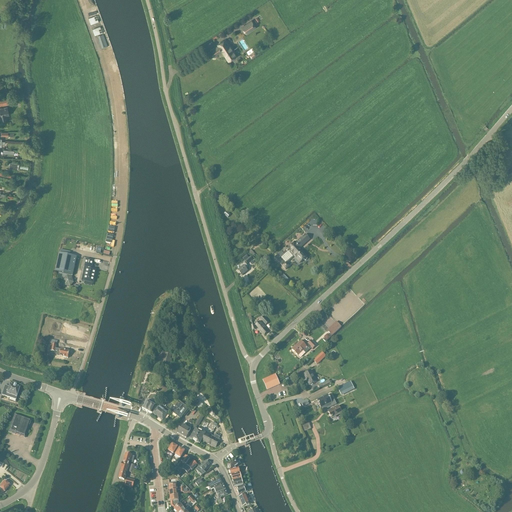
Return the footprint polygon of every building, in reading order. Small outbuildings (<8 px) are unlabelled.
[(89,18),(91,24),(99,22),(97,16),(89,18)] [(246,35),(257,28),(252,20),(241,27),(246,35)] [(93,29),(95,35),(103,33),(101,26),(93,29)] [(226,39),(217,45),(218,46),(210,51),(213,57),(222,52),(228,62),(237,56),(226,39)] [(0,105),(13,103),(19,102),(18,95),(12,97),(12,96),(0,98),(0,105)] [(0,108),(0,117),(1,121),(7,120),(6,116),(9,115),(7,107),(0,108)] [(307,256),(300,248),(310,240),(305,235),(296,243),(295,242),(294,242),(287,249),(286,247),(282,251),(274,258),(286,270),(289,267),(286,263),(294,256),(300,263),(304,259),(304,260),(306,260),(307,259),(307,258),(306,257),(307,256)] [(55,272),(67,275),(71,275),(73,276),(77,257),(59,253),(55,272)] [(246,256),(243,258),(245,261),(247,264),(253,259),(251,257),(249,259),(246,256)] [(85,266),(82,281),(93,283),(95,271),(91,270),(93,261),(86,260),(85,266)] [(241,268),(237,271),(242,276),(248,271),(246,269),(249,267),(244,262),(239,266),(241,268)] [(70,278),(71,275),(67,275),(67,277),(63,280),(64,285),(70,286),(73,283),(72,278),(70,278)] [(260,319),(266,325),(269,323),(263,316),(260,319)] [(255,324),(256,325),(255,325),(264,335),(269,331),(260,321),(257,324),(256,323),(255,324)] [(339,325),(330,334),(332,336),(341,327),(339,325)] [(325,338),(323,340),(325,342),(332,336),(330,334),(329,334),(328,335),(327,334),(324,337),(325,338)] [(305,353),(309,350),(311,348),(313,349),(316,346),(311,340),(308,343),(308,344),(305,346),(301,341),(295,347),(295,346),(292,349),(298,356),(303,351),(305,353)] [(57,353),(55,359),(65,361),(65,359),(68,360),(71,345),(63,343),(60,354),(57,353)] [(171,355),(160,352),(157,363),(168,366),(171,355)] [(322,353),(313,361),(317,365),(326,357),(322,353)] [(313,385),(313,384),(317,382),(311,371),(304,374),(309,386),(310,385),(311,386),(313,385)] [(319,388),(330,383),(329,380),(318,385),(319,388)] [(341,396),(355,389),(351,382),(337,388),(341,396)] [(9,384),(8,387),(4,386),(1,395),(15,400),(16,397),(16,398),(20,387),(9,384)] [(153,414),(152,414),(157,418),(162,421),(170,411),(180,419),(188,409),(188,408),(178,400),(175,399),(174,398),(174,397),(172,396),(171,396),(170,395),(168,397),(172,401),(168,405),(167,404),(166,405),(163,403),(162,404),(161,403),(158,407),(157,409),(153,414)] [(328,395),(317,400),(320,407),(322,406),(324,410),(336,405),(334,400),(331,402),(329,396),(328,395)] [(152,414),(155,408),(156,406),(152,404),(153,402),(150,401),(149,403),(146,401),(142,408),(143,409),(143,410),(144,411),(145,410),(152,414)] [(338,407),(328,412),(332,418),(341,413),(338,407)] [(8,432),(12,433),(25,438),(31,421),(15,415),(8,432)] [(199,416),(195,425),(196,425),(198,423),(199,424),(203,417),(199,416)] [(309,423),(302,425),(304,431),(311,429),(309,423)] [(181,425),(177,433),(186,438),(191,430),(181,425)] [(196,428),(190,439),(200,444),(202,440),(206,443),(207,442),(208,442),(211,435),(206,432),(205,433),(196,428)] [(207,442),(206,443),(207,443),(215,448),(219,440),(219,439),(220,437),(215,434),(214,436),(211,435),(208,442),(207,442)] [(170,460),(173,455),(178,447),(172,444),(168,451),(166,454),(167,458),(170,460)] [(179,448),(175,456),(173,460),(178,463),(185,451),(179,448)] [(123,464),(128,466),(128,468),(134,469),(135,465),(131,464),(131,465),(129,464),(129,462),(132,463),(134,457),(131,456),(126,454),(124,461),(123,464)] [(182,470),(183,469),(185,465),(190,459),(185,456),(181,462),(178,466),(178,467),(182,470)] [(241,464),(239,462),(238,462),(236,459),(227,465),(230,470),(234,467),(235,468),(241,464)] [(192,471),(197,465),(193,461),(188,467),(186,465),(183,469),(188,475),(192,471)] [(196,471),(200,475),(199,475),(201,477),(202,476),(206,473),(204,471),(209,465),(206,461),(200,467),(199,467),(196,471)] [(121,469),(119,478),(124,480),(126,474),(126,473),(127,473),(128,475),(129,475),(130,475),(131,474),(132,473),(132,472),(132,470),(130,469),(129,469),(127,470),(128,468),(128,466),(123,464),(122,463),(121,469)] [(240,473),(231,475),(233,481),(234,487),(243,485),(241,479),(241,477),(240,473)] [(127,479),(125,485),(133,488),(134,481),(127,479)] [(211,484),(209,485),(210,488),(211,490),(214,489),(223,485),(222,485),(220,479),(211,484)] [(0,485),(0,491),(1,490),(5,492),(9,485),(4,481),(0,485)] [(169,491),(177,490),(177,485),(176,482),(171,483),(171,486),(169,486),(169,491)] [(214,489),(215,490),(216,494),(225,490),(223,485),(214,489)] [(245,485),(243,486),(243,485),(237,487),(238,490),(237,490),(239,495),(247,492),(245,485)] [(223,503),(221,498),(227,495),(225,490),(216,494),(218,499),(217,499),(219,505),(223,503)] [(245,495),(239,498),(243,506),(245,505),(249,504),(248,503),(246,497),(250,496),(249,493),(245,495)] [(178,501),(178,495),(170,496),(170,502),(171,502),(171,506),(173,508),(179,503),(178,501)]
